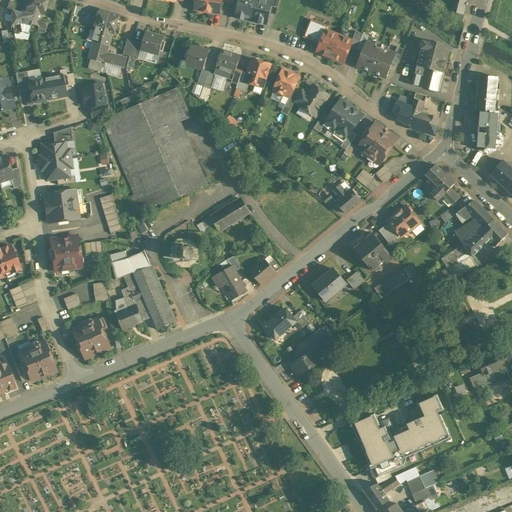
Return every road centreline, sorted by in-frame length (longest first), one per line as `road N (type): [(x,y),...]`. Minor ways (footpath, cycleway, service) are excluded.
road 1 (residential): [(95,0),(309,62),(438,151)]
road 2 (residential): [(228,318),(438,151)]
road 3 (residential): [(228,318),(367,511)]
road 4 (residential): [(34,222),(45,301),(78,380)]
road 5 (residential): [(78,380),(228,318)]
road 6 (residential): [(438,151),(482,0)]
